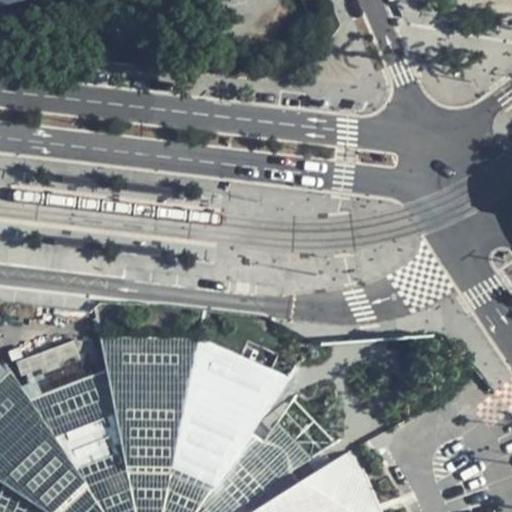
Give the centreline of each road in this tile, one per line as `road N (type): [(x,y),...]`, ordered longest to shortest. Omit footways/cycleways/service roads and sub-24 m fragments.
road 1 (primary): [(422,136),(0,90)]
road 2 (primary): [(0,137),(417,186)]
road 3 (primary): [(417,186),(511,323)]
road 4 (residential): [(422,136),(368,0)]
